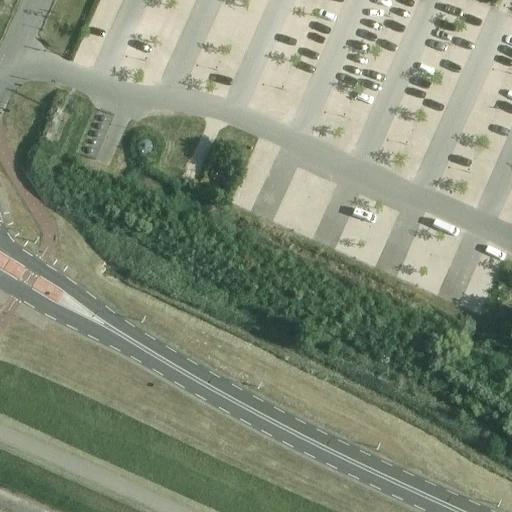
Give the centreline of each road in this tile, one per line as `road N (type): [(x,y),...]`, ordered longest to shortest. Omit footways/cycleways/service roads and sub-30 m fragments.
road 1 (trunk): [(457,511),(140,347)]
road 2 (unclassified): [(189,511),(0,427)]
road 3 (trunk): [(140,347),(0,246)]
road 4 (trunk): [(0,283),(99,337),(140,347)]
